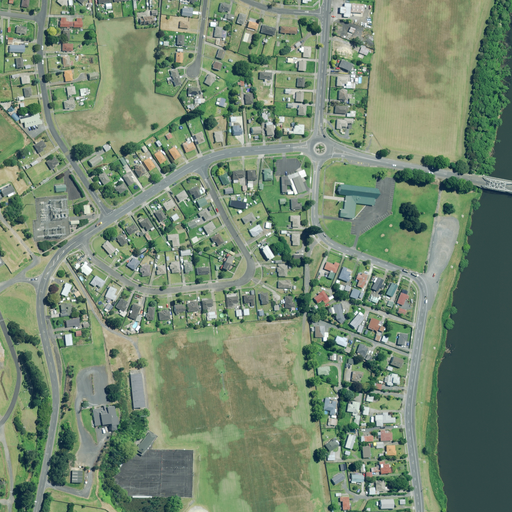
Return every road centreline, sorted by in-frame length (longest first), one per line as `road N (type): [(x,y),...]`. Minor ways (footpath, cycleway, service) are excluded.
road 1 (residential): [(79,239),(96,261),(146,290),(247,278),(249,259),(198,162)]
road 2 (tertiary): [(35,511),(56,398),(40,292),(50,266),(79,239)]
road 3 (tertiary): [(415,356),(421,283),(322,235),(315,179)]
road 4 (residential): [(110,219),(51,127),(42,19)]
road 5 (secondary): [(370,159),(511,187)]
